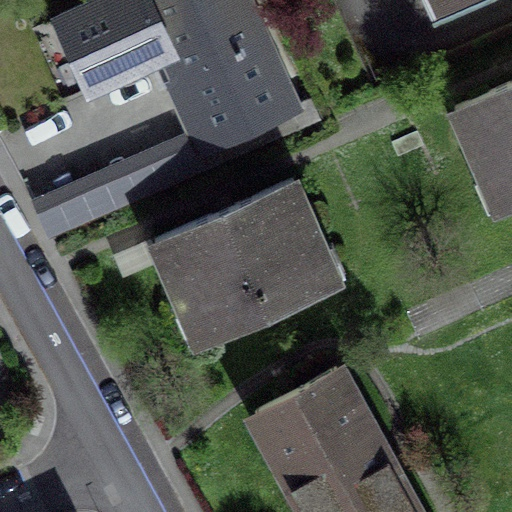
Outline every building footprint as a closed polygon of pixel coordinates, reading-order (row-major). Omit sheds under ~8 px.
[(291,102),(243,0),(86,0),(59,13),(91,81),(170,45),(184,75),(169,82),(198,144),(291,102)] [(426,0),(433,14),(463,0),(426,0)] [(511,228),(511,92),(460,115),(508,230),(511,228)] [(195,169),(183,140),(48,199),(60,227),(195,169)] [(336,276),(293,176),(155,236),(198,335),(336,276)] [(416,511),(338,368),(258,411),(313,511),(416,511)]
